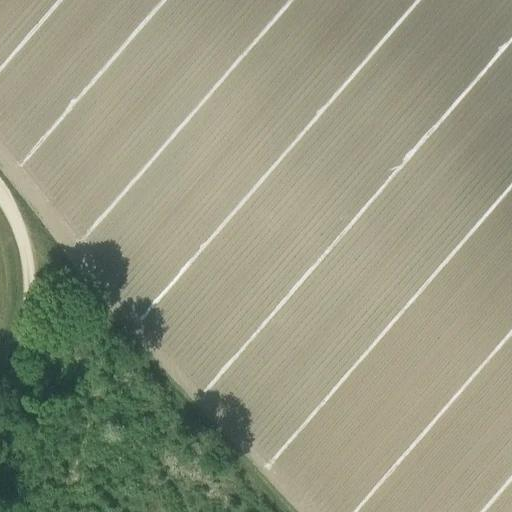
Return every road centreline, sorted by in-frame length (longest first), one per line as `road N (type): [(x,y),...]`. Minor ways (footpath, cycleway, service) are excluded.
road 1 (track): [(283,511),(72,295),(33,281)]
road 2 (track): [(33,281),(27,330),(0,412)]
